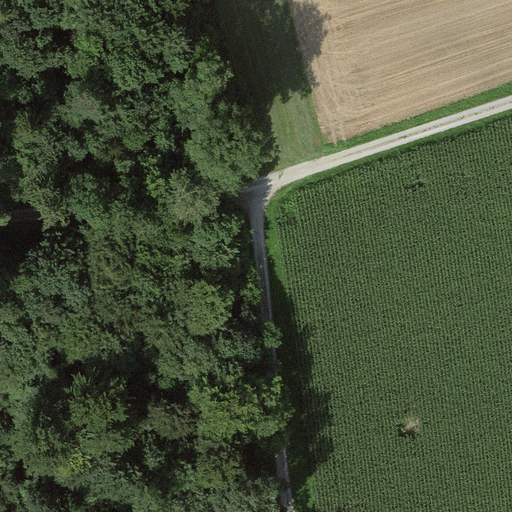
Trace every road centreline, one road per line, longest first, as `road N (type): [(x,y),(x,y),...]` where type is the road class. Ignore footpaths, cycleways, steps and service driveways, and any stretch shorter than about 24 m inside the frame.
road 1 (track): [(0,216),(254,191),(511,106)]
road 2 (track): [(286,511),(254,191)]
